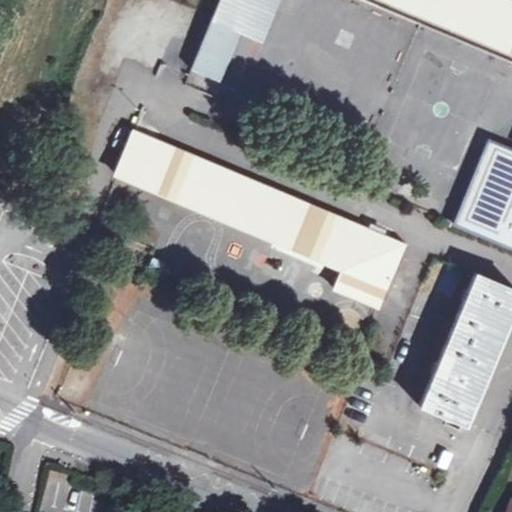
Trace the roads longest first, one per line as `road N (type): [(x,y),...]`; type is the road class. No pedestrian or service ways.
road 1 (unclassified): [(263,511),(0,403)]
road 2 (unclassified): [(456,511),(511,394)]
